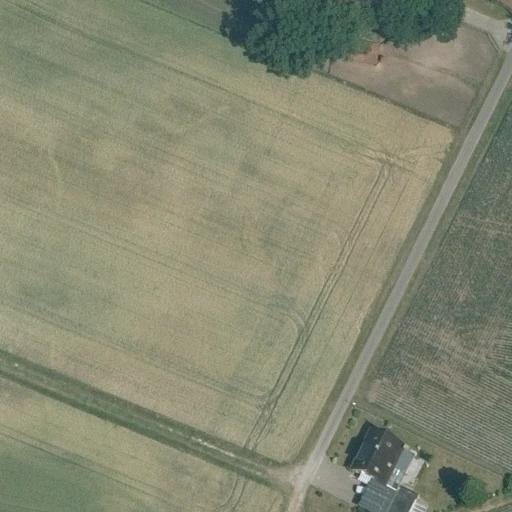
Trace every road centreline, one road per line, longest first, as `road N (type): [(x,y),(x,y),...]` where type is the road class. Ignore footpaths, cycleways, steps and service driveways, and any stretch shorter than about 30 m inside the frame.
road 1 (unclassified): [(303,487),(511,33)]
road 2 (residential): [(0,363),(303,487)]
